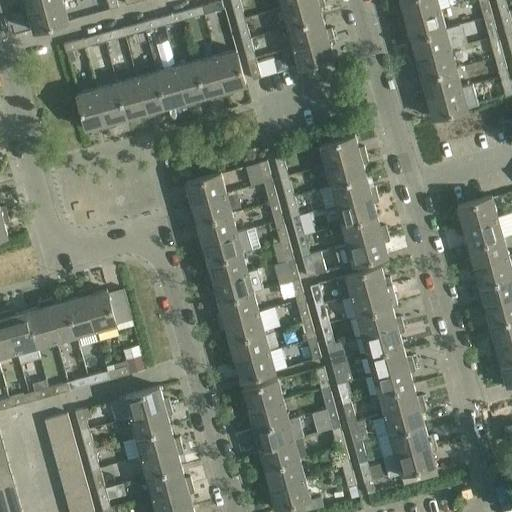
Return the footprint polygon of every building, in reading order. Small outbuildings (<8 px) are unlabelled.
[(63,2),(62,0),(25,0),(27,4),(21,5),(23,13),(63,2)] [(118,8),(115,0),(106,0),(109,10),(118,8)] [(245,19),(239,0),(235,0),(231,1),(237,22),(245,19)] [(280,0),(283,8),(311,0),(280,0)] [(325,3),(324,0),(311,0),(283,8),(288,27),(323,17),(320,5),(325,3)] [(441,9),(438,0),(401,0),(404,11),(398,12),(400,20),(441,9)] [(493,16),(488,0),(479,0),(484,18),(493,16)] [(509,11),(505,0),(496,0),(501,13),(509,11)] [(224,9),(221,1),(202,6),(204,15),(224,9)] [(69,22),(63,2),(23,13),(25,20),(31,18),(34,32),(69,22)] [(185,20),(204,15),(202,6),(182,11),(185,20)] [(447,29),(441,9),(400,20),(402,27),(408,25),(411,38),(447,29)] [(165,26),(185,20),(182,11),(162,17),(165,26)] [(511,30),(511,21),(509,11),(501,13),(506,33),(511,30)] [(498,36),(493,16),(484,18),(490,38),(498,36)] [(145,31),(165,26),(162,17),(143,22),(145,31)] [(323,17),(288,27),(294,47),(334,36),(332,28),(327,30),(323,17)] [(250,38),(245,19),(237,22),(242,40),(250,38)] [(125,37),(145,31),(143,22),(122,28),(125,37)] [(105,42),(125,37),(122,28),(103,33),(105,42)] [(452,48),(447,29),(411,38),(415,51),(410,52),(412,59),(452,48)] [(86,47),(105,42),(103,33),(84,39),(86,47)] [(336,43),(334,36),(294,47),(300,67),(334,58),(331,44),(336,43)] [(503,55),(498,36),(490,38),(495,57),(503,55)] [(256,58),(250,38),(242,40),(248,61),(256,58)] [(66,53),(86,47),(84,39),(64,44),(66,53)] [(457,68),(452,48),(412,59),(413,66),(419,65),(422,78),(457,68)] [(247,85),(237,50),(216,56),(227,96),(234,94),(233,88),(247,85)] [(509,74),(503,55),(495,57),(501,77),(509,74)] [(227,96),(216,56),(196,61),(206,96),(219,92),(220,98),(227,96)] [(257,63),(256,58),(248,61),(253,81),(262,78),(257,63)] [(273,59),(257,63),(262,78),(277,74),(273,59)] [(206,96),(196,61),(176,67),(187,107),(195,105),(194,99),(206,96)] [(187,107),(176,67),(157,72),(166,107),(179,103),(181,109),(187,107)] [(463,88),(457,68),(422,78),(426,90),(420,91),(422,99),(463,88)] [(166,107),(157,72),(137,78),(148,118),(156,116),(154,110),(166,107)] [(511,95),(511,85),(509,74),(501,77),(506,97),(511,95)] [(148,118),(137,78),(117,83),(127,118),(139,114),(141,120),(148,118)] [(127,118),(117,83),(97,89),(109,129),(116,127),(115,121),(127,118)] [(468,109),(463,88),(422,99),(424,106),(430,105),(433,118),(468,109)] [(109,129),(97,89),(77,94),(87,129),(100,125),(102,131),(109,129)] [(359,149),(355,135),(321,145),(327,165),(367,154),(365,147),(359,149)] [(369,161),(367,154),(327,165),(333,185),(367,176),(363,163),(369,161)] [(289,176),(284,156),(275,159),(281,178),(289,176)] [(273,180),(268,161),(259,163),(265,183),(273,180)] [(227,193),(222,174),(221,172),(187,182),(190,195),(185,196),(187,204),(227,193)] [(295,195),(289,176),(281,178),(286,198),(295,195)] [(370,188),(367,176),(333,185),(338,205),(378,194),(376,186),(370,188)] [(279,200),(273,180),(265,183),(270,202),(279,200)] [(234,191),(227,193),(187,204),(189,211),(194,210),(198,222),(232,213),(239,211),(234,191)] [(380,201),(378,194),(338,205),(343,224),(378,215),(374,203),(380,201)] [(300,215),(295,195),(286,198),(291,218),(300,215)] [(498,217),(493,198),(492,196),(458,206),(462,219),(456,221),(458,228),(498,217)] [(284,219),(279,200),(270,202),(275,222),(284,219)] [(0,208),(0,207),(0,216),(8,214),(6,206),(0,208)] [(238,233),(232,213),(198,222),(201,234),(195,236),(198,243),(238,233)] [(10,221),(8,214),(0,216),(0,237),(8,236),(4,223),(10,221)] [(306,234),(300,215),(291,218),(297,237),(306,234)] [(381,228),(378,215),(343,224),(349,244),(389,233),(387,226),(381,228)] [(504,236),(498,217),(458,228),(460,235),(465,233),(469,246),(504,236)] [(289,239),(284,219),(275,222),(281,242),(289,239)] [(252,250),(247,230),(238,233),(198,243),(199,250),(205,248),(209,262),(243,252),(252,250)] [(391,240),(389,233),(349,244),(354,264),(389,255),(385,241),(391,240)] [(311,254),(306,234),(297,237),(302,257),(311,254)] [(509,256),(504,236),(469,246),(472,259),(467,260),(469,267),(509,256)] [(295,259),(289,239),(281,242),(286,261),(295,259)] [(249,272),(243,252),(209,262),(212,274),(206,275),(209,283),(249,272)] [(327,271),(324,259),(313,262),(311,254),(302,257),(308,276),(327,271)] [(511,276),(511,266),(509,256),(469,267),(471,274),(476,273),(480,285),(511,276)] [(300,279),(295,259),(286,261),(292,281),(300,279)] [(385,279),(381,265),(337,277),(343,298),(352,296),(393,285),(390,277),(385,279)] [(254,291),(249,272),(209,283),(210,290),(216,288),(219,301),(254,291)] [(511,297),(511,276),(480,285),(483,298),(478,299),(480,307),(511,297)] [(306,298),(300,279),(292,281),(297,300),(306,298)] [(319,284),(310,286),(316,306),(325,303),(319,284)] [(398,305),(395,292),(393,285),(352,296),(358,316),(393,306),(398,305)] [(117,324),(109,293),(108,289),(94,293),(92,287),(85,289),(97,330),(117,324)] [(124,288),(109,293),(117,324),(133,319),(124,288)] [(97,330),(85,289),(78,291),(79,297),(67,300),(77,335),(97,330)] [(259,311),(254,291),(219,301),(223,313),(217,314),(219,322),(259,311)] [(511,318),(511,297),(480,307),(482,314),(487,312),(491,325),(511,318)] [(77,335),(67,300),(54,304),(53,298),(46,300),(57,341),(77,335)] [(311,317),(306,298),(297,300),(302,320),(311,317)] [(57,341),(46,300),(38,302),(40,308),(27,311),(37,346),(57,341)] [(330,323),(325,303),(316,306),(321,325),(330,323)] [(396,318),(393,306),(358,316),(363,336),(404,324),(401,316),(396,318)] [(37,346),(27,311),(15,315),(14,309),(7,311),(18,352),(37,346)] [(0,356),(18,352),(7,311),(0,313),(0,316),(1,319),(0,319),(0,356)] [(265,330),(259,311),(219,322),(221,329),(227,327),(230,340),(265,330)] [(317,338),(311,317),(302,320),(308,340),(317,338)] [(511,339),(511,318),(491,325),(494,337),(489,338),(491,346),(511,339)] [(336,343),(330,323),(321,325),(327,346),(336,343)] [(405,331),(404,324),(363,336),(368,355),(404,345),(400,333),(405,331)] [(270,350),(265,330),(230,340),(234,352),(228,354),(230,361),(270,350)] [(322,358),(317,338),(308,340),(313,360),(322,358)] [(511,361),(511,339),(491,346),(493,353),(498,351),(502,364),(511,361)] [(343,347),(337,348),(336,343),(327,346),(332,365),(347,361),(343,347)] [(407,357),(404,345),(368,355),(374,375),(414,363),(412,356),(407,357)] [(276,371),(270,350),(230,361),(232,369),(238,367),(241,380),(276,371)] [(143,356),(127,361),(128,366),(131,374),(147,370),(143,356)] [(352,381),(347,361),(332,365),(338,385),(346,382),(352,381)] [(511,383),(511,361),(502,364),(505,376),(500,378),(502,386),(511,383)] [(416,370),(414,363),(374,375),(379,395),(414,385),(411,372),(416,370)] [(110,380),(131,374),(128,366),(108,371),(110,380)] [(330,386),(325,367),(316,369),(322,389),(330,386)] [(91,385),(110,380),(108,371),(89,377),(91,385)] [(71,391),(91,385),(89,377),(69,383),(71,391)] [(284,399),(278,378),(244,388),(248,401),(242,403),(244,410),(284,399)] [(355,384),(348,386),(346,382),(338,385),(343,404),(352,402),(359,400),(355,384)] [(52,396),(71,391),(69,383),(50,388),(52,396)] [(418,397),(414,385),(379,395),(385,414),(425,403),(423,395),(418,397)] [(164,400),(160,386),(126,396),(127,401),(115,404),(113,409),(115,418),(120,421),(131,417),(172,406),(170,398),(164,400)] [(335,406),(330,386),(322,389),(327,408),(335,406)] [(32,402),(52,396),(50,388),(30,393),(32,402)] [(0,410),(12,407),(10,399),(8,393),(0,394),(0,410)] [(12,407),(32,402),(30,393),(10,399),(12,407)] [(289,419),(284,399),(244,410),(246,418),(252,416),(255,428),(289,419)] [(357,421),(352,402),(343,404),(349,424),(357,421)] [(427,410),(425,403),(385,414),(390,434),(425,424),(422,411),(427,410)] [(174,413),(172,406),(131,417),(137,436),(172,427),(168,414),(174,413)] [(341,426),(335,406),(327,408),(333,429),(341,426)] [(85,409),(76,411),(81,431),(90,429),(85,409)] [(45,420),(49,433),(72,426),(69,413),(45,420)] [(295,439),(289,419),(255,428),(258,440),(252,442),(254,450),(295,439)] [(369,439),(365,424),(359,426),(357,421),(349,424),(354,443),(369,439)] [(429,436),(425,424),(390,434),(396,453),(436,442),(434,434),(429,436)] [(75,438),(72,426),(49,433),(52,445),(75,438)] [(346,446),(341,426),(333,429),(338,448),(346,446)] [(175,440),(172,427),(137,436),(142,457),(183,446),(181,438),(175,440)] [(383,427),(369,429),(372,448),(386,446),(383,427)] [(95,448),(90,429),(81,431),(87,451),(95,448)] [(79,451),(75,438),(52,445),(56,457),(79,451)] [(300,459),(295,439),(254,450),(256,457),(262,455),(266,468),(300,459)] [(366,455),(372,453),(369,439),(354,443),(359,463),(368,460),(366,455)] [(436,442),(396,453),(384,456),(390,477),(436,464),(432,450),(438,449),(436,442)] [(185,452),(183,446),(142,457),(148,476),(183,467),(179,453),(185,452)] [(352,465),(346,446),(338,448),(343,468),(352,465)] [(127,469),(139,464),(132,447),(120,452),(127,469)] [(101,468),(95,448),(87,451),(92,470),(101,468)] [(82,463),(79,451),(56,457),(59,469),(82,463)] [(0,471),(11,469),(7,457),(0,458),(0,471)] [(305,478),(300,459),(266,468),(269,480),(263,482),(265,489),(305,478)] [(374,481),(368,460),(359,463),(365,483),(374,481)] [(85,475),(82,463),(59,469),(62,481),(85,475)] [(357,485),(352,465),(343,468),(349,487),(357,485)] [(186,479),(183,467),(148,476),(153,496),(194,485),(192,477),(186,479)] [(106,488),(101,468),(92,470),(97,490),(106,488)] [(0,484),(14,481),(11,469),(0,471),(0,484)] [(89,487),(85,475),(62,481),(66,493),(89,487)] [(311,499),(305,478),(265,489),(267,496),(273,495),(277,508),(311,499)] [(0,497),(17,493),(14,481),(0,484),(0,497)] [(196,492),(194,485),(153,496),(157,511),(172,511),(194,506),(190,493),(196,492)] [(92,499),(89,487),(66,493),(69,505),(92,499)] [(112,508),(106,488),(97,490),(103,510),(112,508)] [(0,510),(21,505),(17,493),(0,497),(0,510)] [(95,511),(92,499),(69,505),(70,511),(95,511)]
